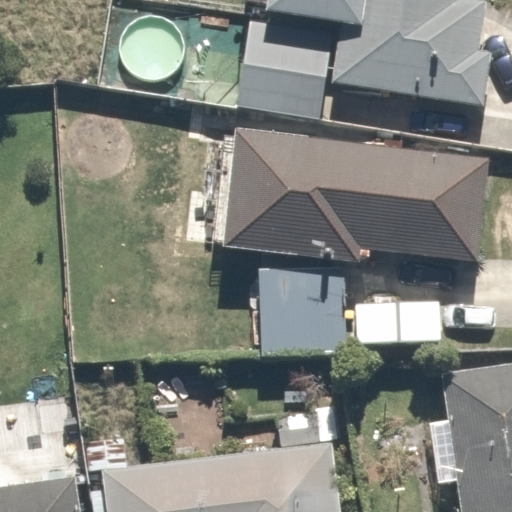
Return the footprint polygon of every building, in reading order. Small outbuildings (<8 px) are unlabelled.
[(233,13),(231,107),(487,113),(489,0),(263,0),(264,14),(233,13)] [(496,275),(507,172),(227,144),(216,247),(496,275)] [(511,511),(511,356),(433,364),(448,511),(511,511)] [(336,511),(327,445),(107,478),(112,511),(336,511)] [(0,511),(87,511),(84,482),(0,491),(0,511)]
